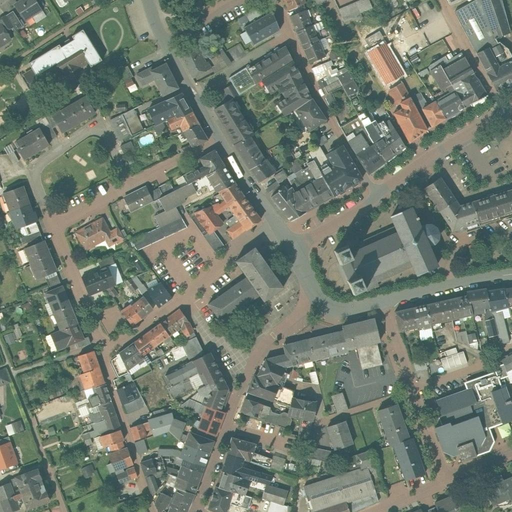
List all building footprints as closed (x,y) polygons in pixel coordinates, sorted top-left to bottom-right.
[(34,0),(22,0),(15,5),(25,20),(41,10),(34,0)] [(284,0),(288,11),(306,3),(304,0),(284,0)] [(369,0),(360,0),(355,2),(360,13),(361,13),(373,8),(369,0)] [(511,56),(508,49),(495,39),(492,32),(480,0),(475,0),(454,12),(460,24),(476,53),(487,73),(496,91),(511,83),(511,56)] [(480,0),(492,32),(495,39),(510,32),(501,0),(480,0)] [(355,2),(338,9),(343,20),(354,16),(360,13),(355,2)] [(306,10),(290,16),(296,32),(311,26),(311,23),(306,10)] [(23,26),(13,11),(6,16),(13,26),(12,27),(15,31),(23,26)] [(323,20),(320,11),(314,13),(317,20),(311,23),(311,26),(312,25),(319,22),(323,20)] [(268,12),(241,26),(251,45),(279,30),(268,12)] [(6,16),(5,16),(0,19),(0,24),(5,32),(12,27),(6,16)] [(0,44),(9,39),(5,32),(0,24),(0,44)] [(311,26),(296,32),(303,48),(319,41),(317,37),(321,36),(318,30),(314,31),(312,25),(311,26)] [(83,30),(72,36),(77,44),(24,74),(31,86),(46,77),(48,80),(62,71),(64,74),(87,60),(91,66),(101,60),(83,30)] [(429,46),(423,35),(408,43),(416,58),(431,49),(429,46)] [(319,41),(303,48),(309,63),(325,56),(319,41)] [(186,65),(202,56),(196,42),(179,51),(186,65)] [(238,44),(220,54),(224,61),(228,66),(246,56),(238,44)] [(247,70),(256,84),(262,80),(292,62),(293,61),(285,46),(247,70)] [(404,87),(400,79),(380,46),(369,53),(374,63),(372,64),(375,70),(378,69),(398,105),(400,103),(410,98),(408,94),(404,87)] [(448,60),(440,65),(448,78),(469,66),(461,52),(448,60)] [(202,56),(186,65),(193,79),(203,73),(209,69),(204,62),(205,61),(202,56)] [(445,56),(430,65),(428,67),(442,91),(447,88),(450,92),(454,90),(452,85),(448,78),(440,65),(448,60),(445,56)] [(329,60),(332,69),(338,67),(335,58),(329,60)] [(224,61),(211,68),(215,73),(228,66),(224,61)] [(297,69),(296,69),(292,62),(262,80),(266,87),(270,93),(279,88),(285,98),(277,103),(285,116),(291,113),(295,110),(311,99),(310,99),(307,92),(308,92),(304,84),(303,84),(299,77),(300,76),(297,69)] [(166,63),(153,70),(152,67),(136,75),(142,86),(154,79),(162,96),(178,88),(166,63)] [(323,64),(312,69),(314,75),(325,70),(323,64)] [(128,66),(117,71),(123,82),(133,76),(128,66)] [(469,66),(448,78),(452,85),(457,82),(474,73),(470,66),(469,66)] [(328,76),(326,77),(330,84),(339,79),(338,77),(349,71),(346,67),(335,72),(328,76)] [(246,68),(229,78),(232,84),(239,95),(249,89),(256,84),(247,70),(246,68)] [(325,70),(314,75),(317,82),(326,77),(328,76),(325,70)] [(359,88),(349,71),(338,77),(339,79),(342,85),(347,95),(356,91),(359,88)] [(474,73),(457,82),(461,90),(469,104),(487,95),(474,73)] [(330,84),(324,87),(327,93),(342,85),(339,79),(330,84)] [(85,80),(78,85),(84,95),(90,91),(85,80)] [(256,84),(249,89),(253,95),(266,87),(262,80),(256,84)] [(232,84),(214,96),(220,106),(231,99),(232,99),(239,95),(232,84)] [(450,92),(443,97),(440,93),(433,97),(434,100),(435,101),(445,119),(459,110),(464,107),(456,93),(454,90),(450,92)] [(469,104),(461,90),(456,93),(464,107),(469,104)] [(365,109),(356,91),(347,95),(357,114),(362,111),(365,109)] [(416,97),(413,91),(408,94),(410,98),(416,109),(421,106),(416,97)] [(182,94),(149,109),(156,126),(163,122),(166,120),(174,116),(176,120),(192,112),(182,94)] [(435,101),(434,100),(433,97),(426,101),(422,94),(416,97),(421,106),(432,127),(445,119),(435,101)] [(85,97),(72,105),(70,106),(79,122),(94,113),(95,113),(86,97),(85,97)] [(416,109),(410,98),(400,103),(403,108),(393,113),(397,120),(398,120),(402,127),(401,128),(409,143),(427,130),(416,109)] [(225,126),(242,116),(232,99),(231,99),(220,106),(214,109),(225,126)] [(325,120),(311,99),(295,110),(309,130),(325,120)] [(141,105),(122,115),(131,136),(146,130),(149,121),(141,105)] [(70,106),(53,116),(52,116),(58,125),(62,132),(79,122),(70,106)] [(370,123),(362,111),(357,114),(358,116),(364,126),(370,123)] [(51,112),(45,115),(49,123),(53,128),(58,125),(52,116),(53,116),(51,112)] [(192,112),(176,120),(174,116),(166,120),(171,129),(180,125),(196,119),(192,112)] [(49,123),(45,115),(39,119),(43,126),(49,123)] [(122,115),(110,120),(120,141),(131,136),(122,115)] [(242,116),(225,126),(236,143),(250,136),(253,135),(242,116)] [(364,126),(358,116),(340,127),(351,146),(356,155),(374,144),(368,135),(364,126)] [(196,119),(180,125),(183,131),(200,124),(196,119)] [(377,123),(375,120),(370,123),(364,126),(368,135),(374,144),(384,162),(395,154),(384,136),(377,123)] [(405,146),(389,120),(385,123),(383,120),(377,123),(384,136),(395,154),(405,146)] [(166,131),(163,122),(156,126),(153,127),(157,135),(166,131)] [(53,128),(49,123),(43,126),(51,139),(57,136),(53,128)] [(200,124),(183,131),(192,148),(208,140),(200,124)] [(51,139),(43,126),(40,128),(39,128),(27,136),(36,152),(48,145),(49,144),(47,141),(51,139)] [(503,133),(491,129),(487,142),(499,145),(503,133)] [(36,152),(27,136),(14,143),(24,159),(36,152)] [(250,136),(236,143),(233,145),(249,170),(265,160),(250,136)] [(131,141),(120,146),(124,155),(135,151),(131,141)] [(374,144),(356,155),(369,174),(384,162),(374,144)] [(325,156),(320,146),(309,152),(313,160),(320,173),(331,166),(325,156)] [(342,146),(327,155),(333,165),(348,156),(342,146)] [(215,149),(201,158),(205,165),(196,171),(194,168),(183,175),(189,183),(206,175),(224,166),(215,149)] [(331,166),(320,173),(323,177),(323,176),(333,195),(361,179),(348,156),(333,165),(331,166)] [(265,160),(249,170),(259,183),(276,172),(266,159),(265,160)] [(296,159),(288,164),(295,173),(302,169),(296,159)] [(320,173),(313,160),(312,161),(307,164),(309,167),(303,171),(310,184),(321,203),(333,195),(323,176),(323,177),(320,173)] [(235,183),(224,166),(206,175),(215,189),(217,192),(218,191),(235,183)] [(283,170),(274,176),(277,182),(287,176),(283,170)] [(303,171),(296,175),(297,176),(289,181),(293,187),(292,188),(295,193),(310,184),(303,171)] [(163,196),(159,198),(165,211),(154,216),(159,227),(181,217),(175,206),(186,200),(184,197),(207,186),(210,192),(215,189),(206,175),(189,183),(174,191),(169,193),(163,196)] [(424,188),(439,210),(455,200),(441,177),(424,188)] [(170,181),(165,184),(169,193),(174,191),(170,181)] [(235,183),(218,191),(225,200),(220,205),(224,209),(229,205),(229,206),(243,195),(235,183)] [(165,184),(159,187),(160,188),(163,196),(169,193),(165,184)] [(275,184),(266,191),(271,197),(279,190),(275,184)] [(292,187),(290,189),(287,184),(279,190),(271,197),(292,222),(306,212),(295,193),(292,188),(292,187)] [(310,184),(295,193),(306,212),(321,203),(310,184)] [(23,186),(4,193),(11,211),(29,204),(23,186)] [(147,187),(125,197),(130,210),(138,206),(139,208),(159,198),(163,196),(160,188),(150,193),(147,186),(146,186),(147,187)] [(511,214),(511,189),(510,190),(500,193),(507,216),(511,214)] [(507,216),(500,193),(472,202),(480,225),(507,216)] [(243,195),(229,206),(234,213),(246,230),(261,219),(243,195)] [(461,231),(480,225),(472,202),(460,205),(455,200),(439,210),(453,230),(459,228),(461,231)] [(218,203),(194,212),(209,234),(213,231),(224,223),(218,215),(224,210),(224,209),(220,205),(218,203)] [(29,204),(11,211),(14,219),(13,219),(14,220),(17,228),(37,221),(34,211),(32,212),(29,204)] [(395,227),(353,246),(353,245),(349,246),(350,247),(349,248),(348,245),(334,251),(353,294),(367,288),(366,286),(413,265),(417,275),(425,271),(426,272),(430,271),(429,269),(437,266),(428,246),(434,244),(434,242),(436,240),(438,236),(438,232),(436,229),(433,226),(430,225),(426,225),(426,224),(420,227),(416,219),(418,218),(417,217),(416,217),(411,207),(391,216),(395,227)] [(209,234),(194,212),(189,214),(205,237),(209,234)] [(246,230),(234,213),(232,215),(233,216),(226,221),(230,227),(226,230),(233,239),(246,230)] [(159,227),(132,240),(134,247),(137,250),(187,227),(181,217),(159,227)] [(95,223),(76,233),(85,249),(92,245),(93,246),(112,236),(110,232),(102,218),(94,222),(95,223)] [(37,223),(25,228),(27,235),(39,230),(37,223)] [(117,228),(110,232),(112,236),(113,235),(117,242),(123,238),(117,228)] [(27,235),(20,237),(23,244),(42,237),(39,230),(27,235)] [(209,234),(205,237),(215,251),(223,245),(213,231),(209,234)] [(44,241),(25,248),(31,263),(49,255),(44,241)] [(247,276),(260,295),(279,281),(255,247),(236,261),(247,276)] [(49,255),(31,263),(37,279),(55,271),(49,255)] [(108,266),(108,267),(115,264),(112,256),(98,261),(101,269),(108,266)] [(115,264),(108,267),(116,285),(122,282),(115,264)] [(101,269),(82,277),(89,296),(106,289),(112,286),(116,285),(108,267),(108,266),(101,269)] [(57,274),(46,279),(49,285),(59,280),(57,274)] [(260,295),(247,276),(208,304),(221,323),(260,295)] [(131,279),(124,282),(132,292),(138,289),(131,279)] [(59,280),(49,285),(51,290),(62,286),(59,280)] [(161,283),(147,290),(151,297),(163,287),(161,283)] [(51,290),(45,293),(54,313),(70,306),(62,286),(51,290)] [(112,286),(106,289),(112,298),(118,294),(112,286)] [(151,297),(158,306),(170,295),(163,287),(151,297)] [(504,288),(486,291),(491,311),(495,310),(509,307),(504,288)] [(486,289),(467,292),(468,295),(472,315),(484,312),(491,311),(486,291),(486,289)] [(468,295),(458,298),(462,317),(472,315),(468,295)] [(153,309),(144,297),(135,304),(131,299),(128,302),(131,306),(142,320),(153,309)] [(458,298),(448,300),(452,320),(462,317),(458,298)] [(448,300),(426,305),(431,325),(442,322),(452,320),(448,300)] [(426,305),(414,308),(418,327),(423,326),(424,329),(431,327),(431,325),(426,305)] [(70,306),(54,313),(61,330),(77,324),(70,306)] [(142,320),(131,306),(121,311),(132,325),(142,320)] [(414,308),(395,312),(399,332),(409,329),(409,332),(419,330),(418,327),(414,308)] [(180,309),(160,323),(170,336),(181,328),(189,322),(180,309)] [(502,312),(496,313),(495,310),(491,311),(494,318),(498,335),(500,344),(509,342),(502,312)] [(491,311),(484,312),(485,320),(494,318),(491,311)] [(494,318),(485,320),(489,337),(498,335),(494,318)] [(375,319),(342,327),(343,330),(348,349),(356,347),(362,369),(382,364),(377,342),(380,341),(375,319)] [(189,322),(181,328),(186,338),(194,332),(189,322)] [(442,322),(431,325),(431,327),(433,336),(435,340),(445,337),(442,322)] [(170,336),(160,323),(153,329),(162,342),(170,336)] [(77,324),(61,330),(46,337),(51,349),(57,347),(58,349),(77,341),(84,339),(83,338),(77,324)] [(19,327),(13,329),(17,339),(23,336),(19,327)] [(162,342),(153,329),(145,334),(154,347),(162,342)] [(343,330),(308,339),(313,360),(348,352),(348,349),(343,330)] [(466,331),(455,334),(456,341),(470,346),(466,331)] [(11,332),(4,334),(7,343),(13,342),(11,332)] [(139,338),(148,352),(154,347),(145,334),(139,338)] [(88,337),(83,338),(84,339),(77,341),(79,347),(91,343),(88,337)] [(182,337),(174,343),(177,346),(181,343),(185,342),(182,337)] [(196,337),(181,344),(190,362),(192,361),(205,355),(196,337)] [(454,342),(450,344),(445,337),(435,340),(437,349),(441,348),(448,358),(449,358),(453,364),(455,364),(465,360),(463,357),(454,342)] [(148,352),(139,338),(133,343),(142,356),(148,352)] [(289,353),(274,357),(266,359),(286,367),(292,366),(313,360),(308,339),(287,344),(289,353)] [(133,343),(119,353),(122,358),(126,369),(127,371),(138,363),(136,360),(142,356),(144,359),(144,358),(142,356),(133,343)] [(171,350),(165,354),(168,362),(176,358),(171,350)] [(99,367),(93,351),(78,356),(84,372),(99,367)] [(198,373),(204,386),(228,389),(210,352),(205,355),(192,361),(198,373)] [(511,352),(502,358),(504,364),(507,371),(511,368),(511,352)] [(119,353),(111,358),(111,359),(110,361),(111,363),(111,362),(122,358),(119,353)] [(165,354),(148,364),(155,377),(171,369),(168,362),(165,354)] [(122,358),(111,362),(116,373),(126,369),(122,358)] [(425,358),(419,359),(421,370),(427,369),(425,358)] [(465,360),(455,364),(453,364),(454,370),(473,364),(471,358),(465,360)] [(268,380),(276,363),(266,359),(257,376),(268,380)] [(419,359),(412,361),(416,372),(421,370),(419,359)] [(190,362),(165,374),(171,387),(189,378),(198,373),(192,361),(190,362)] [(276,363),(268,380),(277,384),(280,379),(283,380),(284,378),(286,379),(288,374),(283,372),(286,367),(276,363)] [(507,371),(504,364),(494,368),(495,371),(496,371),(499,380),(508,376),(507,371)] [(84,372),(80,374),(85,389),(105,383),(99,367),(84,372)] [(126,369),(116,373),(119,378),(125,376),(129,374),(127,371),(126,369)] [(5,370),(0,371),(0,385),(9,382),(5,370)] [(467,433),(487,425),(511,416),(511,405),(509,398),(511,397),(511,393),(511,389),(503,392),(499,380),(496,371),(495,371),(467,381),(470,388),(436,400),(442,416),(445,417),(446,417),(448,422),(435,427),(440,443),(467,433)] [(316,372),(310,373),(312,383),(319,384),(316,372)] [(198,373),(189,378),(191,382),(194,380),(198,389),(204,386),(198,373)] [(257,376),(254,374),(247,392),(251,393),(273,401),(290,407),(292,398),(294,391),(277,384),(268,380),(257,376)] [(105,384),(95,388),(97,394),(101,404),(111,400),(105,384)] [(130,384),(117,390),(122,404),(123,403),(140,396),(136,388),(132,390),(130,384)] [(68,394),(65,386),(51,392),(54,399),(68,394)] [(220,411),(228,389),(204,386),(198,389),(197,389),(199,394),(204,396),(201,404),(206,406),(220,411)] [(342,392),(331,396),(337,413),(347,410),(342,392)] [(198,393),(190,399),(199,403),(201,404),(204,396),(199,394),(198,393)] [(97,394),(88,398),(91,407),(92,407),(101,404),(97,394)] [(140,396),(123,403),(128,414),(146,406),(141,396),(140,396)] [(263,405),(245,398),(240,412),(258,418),(263,405)] [(316,403),(292,398),(290,407),(289,415),(302,417),(312,419),(316,403)] [(199,403),(190,399),(182,404),(181,407),(203,414),(206,406),(201,404),(199,403)] [(111,402),(99,407),(100,410),(103,420),(116,415),(111,402)] [(397,404),(378,410),(378,411),(390,445),(390,446),(412,438),(409,439),(397,405),(397,404)] [(280,416),(268,412),(270,407),(263,405),(258,418),(263,420),(263,421),(287,429),(287,428),(287,427),(289,426),(291,420),(289,416),(289,415),(283,413),(280,415),(280,416)] [(220,411),(206,406),(203,414),(200,422),(219,429),(225,413),(220,411)] [(100,410),(89,414),(92,424),(103,420),(100,410)] [(171,414),(154,419),(155,421),(150,422),(152,428),(157,427),(170,423),(171,423),(172,419),(171,414)] [(116,415),(103,420),(108,433),(121,428),(116,415)] [(312,419),(302,417),(299,436),(309,438),(312,419)] [(185,423),(172,419),(171,423),(168,431),(179,441),(182,434),(185,423)] [(20,420),(13,423),(16,432),(23,430),(20,420)] [(219,429),(200,422),(196,420),(193,426),(216,435),(219,429)] [(150,421),(130,428),(134,441),(147,436),(145,431),(152,429),(152,428),(150,422),(150,421)] [(345,421),(327,427),(328,427),(335,449),(353,444),(352,443),(345,422),(345,421)] [(170,423),(157,427),(158,430),(159,430),(160,434),(168,431),(170,423)] [(15,433),(11,424),(6,426),(9,435),(15,433)] [(59,432),(57,425),(51,428),(53,434),(59,432)] [(467,433),(476,456),(489,451),(494,441),(487,425),(467,433)] [(119,430),(100,437),(104,448),(110,445),(122,441),(123,440),(119,430)] [(188,436),(182,434),(179,441),(185,444),(185,443),(210,452),(214,441),(190,432),(188,436)] [(476,456),(467,433),(440,443),(443,452),(453,456),(459,454),(462,461),(476,456)] [(255,444),(232,438),(228,453),(244,459),(269,468),(272,459),(253,453),(255,444)] [(412,438),(390,446),(393,445),(405,479),(405,480),(425,473),(424,473),(412,439),(412,438)] [(143,440),(134,443),(138,455),(147,452),(143,440)] [(122,441),(110,445),(112,451),(118,449),(119,451),(122,450),(125,449),(122,441)] [(210,452),(185,443),(185,444),(181,452),(177,450),(171,450),(158,449),(158,453),(156,453),(156,456),(161,455),(161,456),(171,456),(179,457),(183,458),(205,466),(210,452)] [(331,451),(308,446),(305,457),(322,461),(329,462),(331,451)] [(133,464),(127,448),(125,449),(122,450),(125,458),(128,466),(133,464)] [(112,463),(125,458),(122,450),(119,451),(109,455),(112,463)] [(372,450),(356,455),(361,468),(361,469),(377,464),(372,450)] [(244,459),(228,453),(222,470),(224,471),(239,475),(243,463),(244,459)] [(361,468),(356,455),(347,458),(338,460),(340,467),(348,465),(351,471),(361,468)] [(161,456),(152,458),(157,476),(167,474),(163,462),(161,456)] [(125,458),(112,463),(115,471),(122,468),(128,466),(125,458)] [(157,476),(152,458),(140,462),(145,477),(153,475),(153,478),(155,477),(157,476)] [(183,458),(181,465),(202,473),(205,466),(183,458)] [(175,463),(163,462),(167,474),(171,475),(177,477),(179,470),(174,469),(175,463)] [(90,463),(80,467),(84,477),(94,473),(90,463)] [(115,471),(112,463),(107,465),(110,473),(115,471)] [(260,472),(245,468),(247,464),(243,463),(239,475),(250,479),(257,481),(260,472)] [(303,487),(311,511),(353,511),(379,501),(376,493),(373,483),(382,480),(377,464),(361,469),(361,468),(351,471),(303,487)] [(202,473),(181,465),(179,470),(177,477),(198,485),(202,473)] [(134,467),(127,470),(130,479),(138,476),(134,467)] [(38,469),(16,477),(20,488),(21,493),(43,485),(40,478),(41,478),(38,469)] [(124,472),(116,474),(118,478),(119,482),(120,483),(130,479),(127,470),(124,472)] [(239,475),(224,471),(218,487),(243,495),(245,495),(248,486),(250,479),(239,475)] [(272,476),(260,472),(257,481),(266,484),(270,485),(272,476)] [(511,475),(503,480),(500,474),(483,482),(493,506),(510,499),(511,503),(511,475)] [(155,477),(153,478),(153,475),(145,477),(152,496),(159,488),(155,477)] [(177,477),(171,475),(166,484),(174,487),(177,488),(195,494),(198,485),(177,477)] [(257,481),(250,479),(248,486),(264,491),(266,484),(257,481)] [(9,482),(0,485),(0,498),(1,500),(21,493),(20,488),(12,491),(9,482)] [(283,506),(288,491),(266,484),(264,491),(262,498),(271,501),(283,506)] [(45,490),(43,485),(21,493),(23,497),(27,509),(49,500),(45,490)] [(218,487),(216,486),(209,508),(220,511),(225,511),(229,503),(239,506),(243,495),(218,487)] [(195,494),(177,488),(172,498),(169,505),(185,511),(186,511),(191,504),(195,494)] [(172,498),(162,492),(155,503),(157,511),(160,511),(166,507),(169,505),(172,498)] [(23,497),(21,493),(1,500),(5,511),(10,511),(19,509),(16,500),(23,497)] [(239,506),(248,509),(252,497),(245,495),(243,495),(239,506)] [(465,511),(458,496),(453,499),(452,496),(434,503),(438,511),(465,511)] [(252,497),(248,509),(253,510),(257,499),(252,497)] [(125,499),(111,505),(113,509),(128,504),(125,499)] [(283,506),(271,501),(267,511),(286,511),(287,506),(283,506)] [(246,511),(247,511),(248,509),(239,506),(229,503),(225,511),(246,511)]
